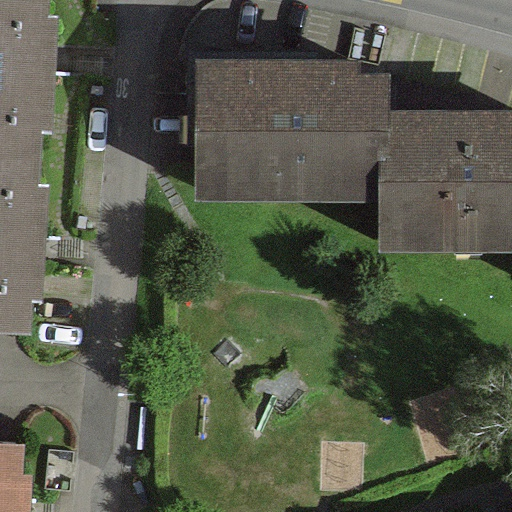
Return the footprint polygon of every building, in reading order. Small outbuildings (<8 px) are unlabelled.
[(41,20),(41,0),(0,0),(0,156),(36,159),(37,134),(48,135),(53,53),(55,20),(41,20)] [(190,206),(365,205),(365,166),(382,166),(382,117),(382,83),(357,83),(357,68),(304,68),(189,69),(190,206)] [(365,166),(365,205),(365,258),(511,256),(511,115),(488,116),(382,117),(382,166),(365,166)] [(36,159),(0,156),(0,339),(26,341),(28,306),(37,307),(40,252),(44,189),(34,189),(36,159)] [(7,486),(9,454),(0,453),(0,511),(19,511),(21,487),(7,486)]
